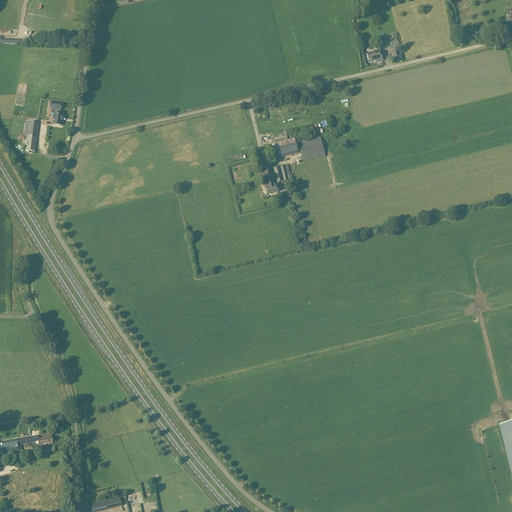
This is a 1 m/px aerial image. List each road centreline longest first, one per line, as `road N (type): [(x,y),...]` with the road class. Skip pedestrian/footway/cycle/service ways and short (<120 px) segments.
road 1 (unclassified): [(269,511),(238,488),(168,400),(54,231),(51,200),(74,136)]
road 2 (unclassified): [(74,136),(511,38)]
road 3 (primary): [(244,511),(113,344),(0,163)]
road 4 (primary): [(0,181),(106,349),(232,511)]
road 5 (unclassified): [(79,511),(73,414),(28,303)]
road 6 (unclassified): [(74,136),(99,0)]
road 7 (track): [(334,185),(318,121),(257,134)]
